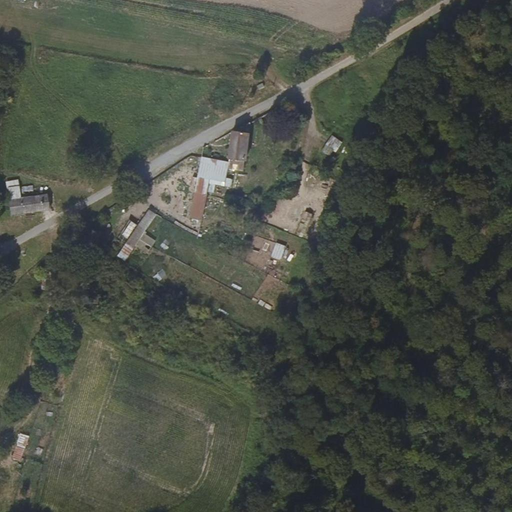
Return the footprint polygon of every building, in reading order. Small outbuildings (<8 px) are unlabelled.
[(245,172),(249,134),(232,133),(228,162),(228,170),(245,172)] [(332,136),(322,152),(332,158),(342,142),(332,136)] [(228,170),(228,162),(203,158),(189,219),(202,222),(207,193),(215,194),(215,186),(232,189),(233,180),(227,178),(228,170)] [(9,183),(13,214),(50,209),(49,196),(22,199),(19,182),(9,183)] [(137,226),(131,222),(122,235),(128,240),(117,256),(126,263),(136,247),(148,255),(156,241),(144,234),(156,215),(148,210),(137,226)] [(272,257),(281,259),(285,245),(275,243),(272,257)] [(269,257),(266,274),(281,277),(284,260),(269,257)] [(20,433),(12,458),(22,461),(29,436),(20,433)]
